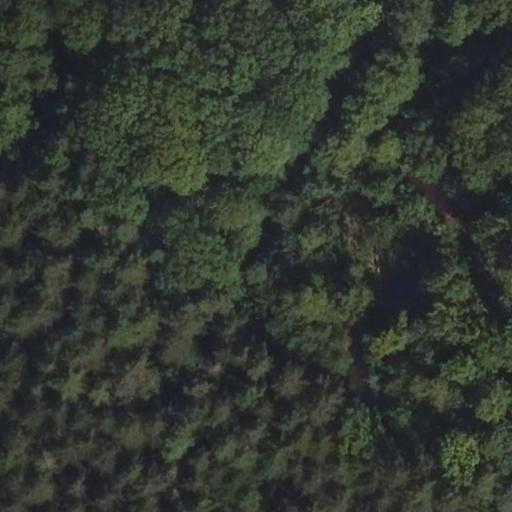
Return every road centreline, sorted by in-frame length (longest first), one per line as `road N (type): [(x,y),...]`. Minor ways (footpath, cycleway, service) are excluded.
road 1 (track): [(511,478),(0,94)]
road 2 (track): [(272,298),(371,0)]
